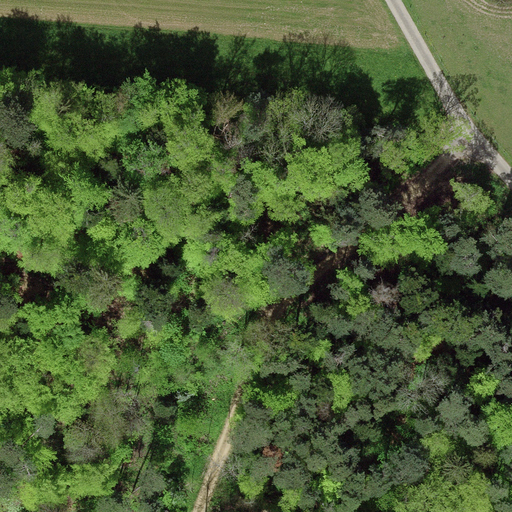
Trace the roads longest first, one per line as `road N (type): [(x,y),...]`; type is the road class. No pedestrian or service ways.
road 1 (track): [(176,511),(258,286),(272,268),(471,134)]
road 2 (unclassified): [(393,0),(471,134),(511,178)]
